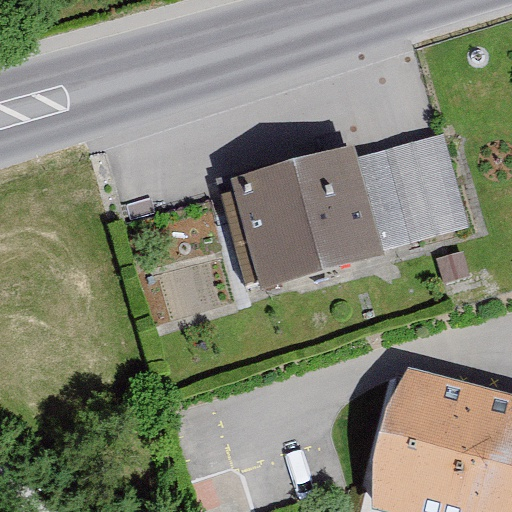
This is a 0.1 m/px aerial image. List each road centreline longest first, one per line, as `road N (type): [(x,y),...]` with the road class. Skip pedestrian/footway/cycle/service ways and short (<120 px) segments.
road 1 (primary): [(389,0),(0,113)]
road 2 (residential): [(233,416),(390,351),(511,339)]
